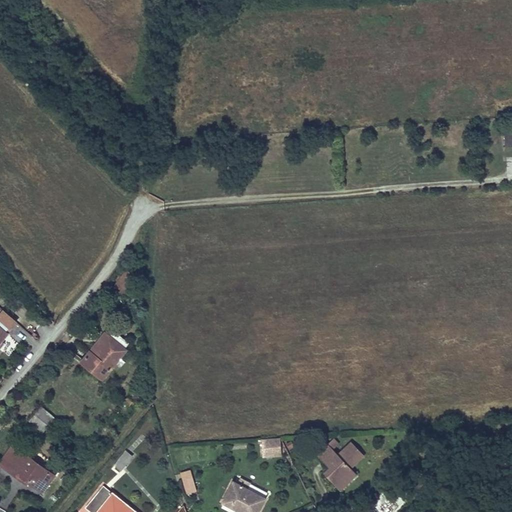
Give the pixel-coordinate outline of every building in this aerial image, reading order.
[(126,296),(139,280),(127,270),(115,286),(126,296)] [(10,328),(16,321),(4,311),(0,314),(0,348),(1,347),(0,346),(0,344),(8,336),(5,332),(9,327),(10,328)] [(103,378),(126,349),(104,332),(82,361),(103,378)] [(126,412),(136,400),(130,396),(121,407),(126,412)] [(41,432),(54,418),(43,408),(31,422),(41,432)] [(261,437),(261,457),(282,456),(281,437),(261,437)] [(350,467),(363,455),(351,442),(338,454),(331,461),(329,466),(323,471),(336,484),(341,479),(350,479),(350,467)] [(322,459),(333,449),(327,443),(317,453),(322,459)] [(43,491),(53,475),(36,463),(10,444),(0,457),(0,464),(26,483),(28,480),(43,491)] [(331,461),(338,454),(333,449),(322,459),(329,466),(331,461)] [(120,471),(132,456),(127,452),(116,467),(120,471)] [(187,494),(197,491),(191,468),(180,471),(187,494)] [(234,482),(223,503),(241,511),(257,511),(264,499),(248,490),(250,484),(239,479),(237,484),(234,482)] [(336,484),(340,489),(350,479),(341,479),(336,484)] [(134,511),(103,486),(85,508),(90,511),(134,511)] [(402,505),(407,496),(402,493),(397,501),(402,505)]
